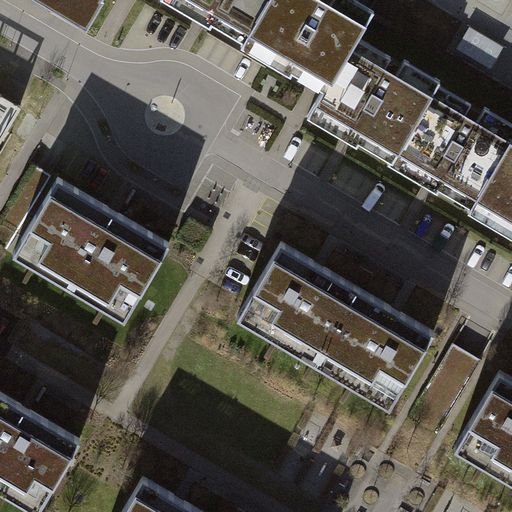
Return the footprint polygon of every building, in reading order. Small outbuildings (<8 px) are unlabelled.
[(42,0),(86,26),(101,0),(42,0)] [(174,0),(244,41),(268,0),(174,0)] [(357,34),(372,9),(357,0),(268,0),(244,41),(309,80),(324,89),(357,34)] [(390,163),(438,83),(357,34),(324,89),(309,114),(390,163)] [(470,210),(511,140),(511,126),(438,83),(390,163),(470,210)] [(0,143),(21,108),(0,96),(0,143)] [(511,140),(470,210),(511,235),(511,140)] [(58,176),(13,253),(125,318),(170,242),(114,209),(58,176)] [(319,264),(281,241),(237,316),(314,361),(358,286),(319,264)] [(396,309),(358,286),(314,361),(390,406),(435,331),(396,309)] [(511,376),(500,370),(455,446),(511,479),(511,376)] [(0,390),(0,487),(38,510),(80,438),(25,405),(0,390)] [(143,475),(121,511),(205,511),(180,497),(143,475)]
